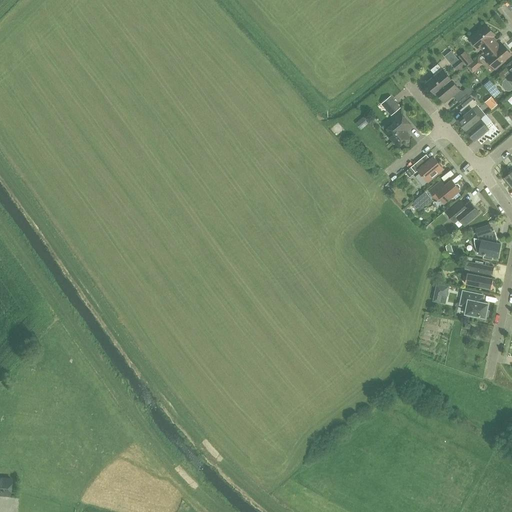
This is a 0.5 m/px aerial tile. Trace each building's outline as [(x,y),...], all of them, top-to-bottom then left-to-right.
[(485,52),(497,42),(493,37),(495,35),(487,25),(480,30),(470,38),(479,49),(481,47),(485,52)] [(497,42),(485,52),(488,57),(487,58),(489,61),(487,63),(493,70),(495,68),(496,69),(506,61),(505,60),(511,55),(503,44),(500,47),(497,42)] [(459,56),(460,58),(467,66),(473,61),(465,51),(459,56)] [(478,57),(467,66),(473,73),(484,63),(478,57)] [(459,73),(467,66),(460,58),(452,64),(459,73)] [(511,67),(504,74),(507,77),(504,80),(502,82),(502,86),(505,90),(509,91),(511,90),(511,89),(511,91),(511,92),(511,67)] [(438,91),(451,81),(443,71),(429,83),(436,91),(437,90),(438,91)] [(488,86),(497,98),(504,92),(494,80),(488,86)] [(445,100),(458,89),(451,81),(438,91),(445,100)] [(469,97),(475,91),(470,85),(463,91),(469,97)] [(401,107),(394,99),(393,98),(391,96),(382,103),(391,115),(401,107)] [(496,110),(503,105),(496,96),(489,101),(496,110)] [(482,118),(486,114),(481,108),(482,108),(474,99),(464,107),(468,113),(459,120),(468,130),(482,118)] [(385,131),(394,141),(395,140),(399,145),(402,142),(404,143),(407,140),(408,138),(409,137),(406,133),(405,133),(412,127),(408,122),(400,112),(399,112),(392,119),(391,119),(392,120),(393,119),(395,122),(393,124),(385,131)] [(361,130),(369,123),(363,116),(355,123),(361,130)] [(482,118),(468,130),(476,140),(485,133),(489,138),(500,130),(492,121),(488,125),(482,118)] [(444,168),(434,156),(427,162),(423,157),(412,166),(416,172),(419,169),(429,180),(444,168)] [(456,183),(453,179),(444,186),(440,181),(430,189),(438,199),(440,197),(445,202),(451,197),(452,198),(462,190),(460,187),(461,185),(458,183),(456,183)] [(421,208),(432,200),(425,191),(414,200),(421,208)] [(480,212),(471,201),(461,209),(457,204),(447,212),(455,222),(459,218),(465,225),(480,212)] [(493,233),(490,224),(476,229),(478,236),(479,235),(478,238),(474,238),(474,237),(474,238),(474,241),(475,245),(476,250),(477,253),(478,253),(484,254),(483,258),(492,259),(492,256),(498,257),(501,243),(499,243),(495,232),(493,233)] [(483,265),(483,262),(476,260),(475,263),(466,261),(465,268),(468,269),(465,283),(491,288),(493,277),(492,277),(494,267),(483,265)] [(447,297),(450,286),(436,283),(433,301),(441,303),(443,296),(447,297)] [(463,291),(460,304),(467,305),(466,313),(467,313),(467,315),(475,316),(475,315),(485,317),(485,316),(488,316),(489,310),(487,309),(488,303),(483,302),(485,295),(475,293),(463,291)] [(0,495),(10,497),(12,477),(0,476),(0,495)]
